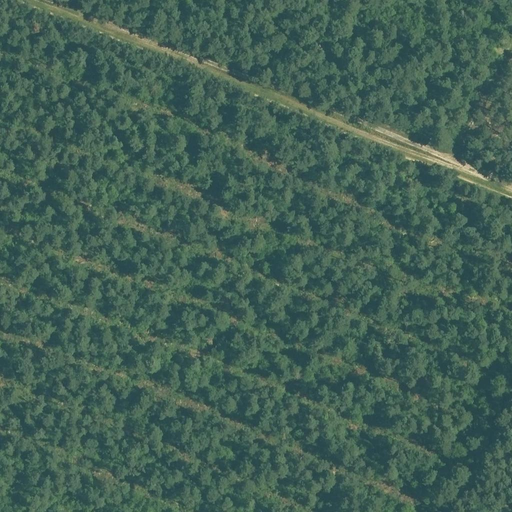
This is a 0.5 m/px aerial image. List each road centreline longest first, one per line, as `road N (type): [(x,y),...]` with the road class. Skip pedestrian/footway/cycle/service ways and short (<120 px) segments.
road 1 (track): [(511,192),(31,0)]
road 2 (track): [(452,168),(511,45)]
